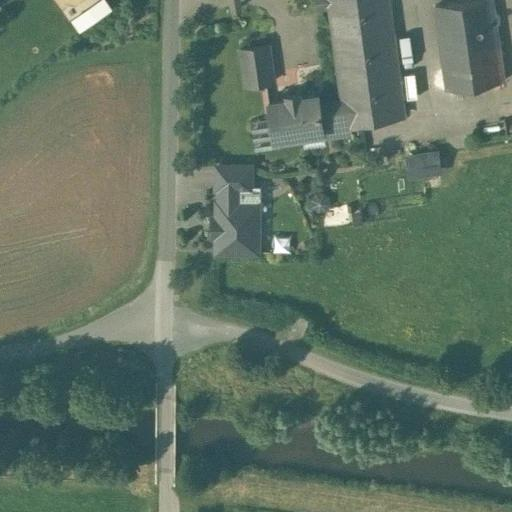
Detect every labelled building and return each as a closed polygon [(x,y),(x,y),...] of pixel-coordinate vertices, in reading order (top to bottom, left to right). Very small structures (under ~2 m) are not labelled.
[(114,0),(101,0),(77,14),(85,27),(119,8),(114,0)] [(387,0),(330,0),(331,5),(344,97),(348,121),(349,121),(404,112),(387,0)] [(492,0),(456,0),(435,3),(448,87),(504,78),(492,0)] [(269,42),(240,46),(246,83),(274,79),(269,42)] [(20,43),(0,58),(0,81),(1,83),(34,59),(20,43)] [(303,95),(301,95),(300,89),(299,89),(299,90),(288,92),(288,91),(287,91),(288,96),(269,99),(271,116),(275,138),(276,137),(304,133),(303,131),(323,128),(323,131),(350,127),(349,121),(348,121),(344,97),(320,101),(319,92),(303,94),(303,95)] [(275,138),(271,116),(251,119),(256,148),(277,144),(276,137),(275,138)] [(446,148),(414,153),(416,162),(447,156),(446,148)] [(414,161),(415,172),(451,170),(450,159),(414,161)] [(250,164),(218,163),(218,184),(220,184),(240,184),(250,184),(250,164)] [(240,184),(220,184),(220,198),(218,198),(218,247),(270,248),(270,247),(258,247),(258,199),(239,198),(240,184)]
